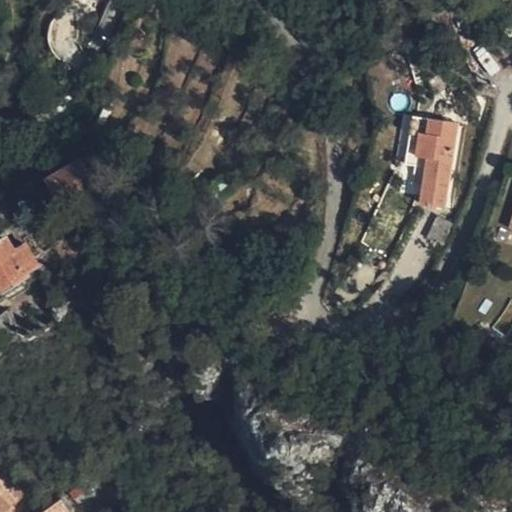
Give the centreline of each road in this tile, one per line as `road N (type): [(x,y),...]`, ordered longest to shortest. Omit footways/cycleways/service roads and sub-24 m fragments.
road 1 (residential): [(511,90),(444,274),(412,313),(339,332),(315,311),(335,169),(315,84),(252,0)]
road 2 (residential): [(115,0),(70,89),(45,111),(24,79),(17,0)]
